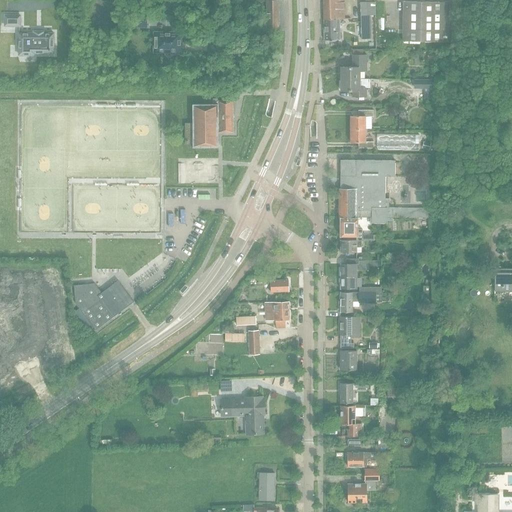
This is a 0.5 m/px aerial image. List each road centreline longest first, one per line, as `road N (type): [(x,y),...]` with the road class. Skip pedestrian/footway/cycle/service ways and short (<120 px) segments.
road 1 (tertiary): [(0,444),(173,324),(227,265),(253,217)]
road 2 (residential): [(309,511),(307,256)]
road 3 (tertiary): [(253,217),(293,113),(303,0)]
road 4 (residential): [(320,104),(321,228),(307,256)]
